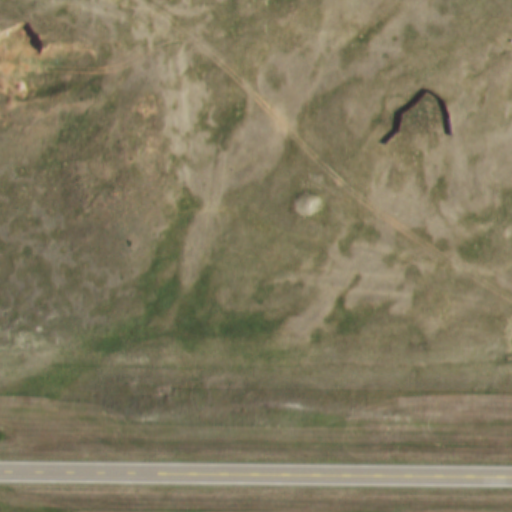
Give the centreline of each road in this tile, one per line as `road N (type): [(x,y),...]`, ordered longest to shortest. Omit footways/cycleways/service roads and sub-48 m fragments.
road 1 (secondary): [(511,478),(0,472)]
road 2 (track): [(511,288),(443,240),(347,193),(232,72),(136,0)]
